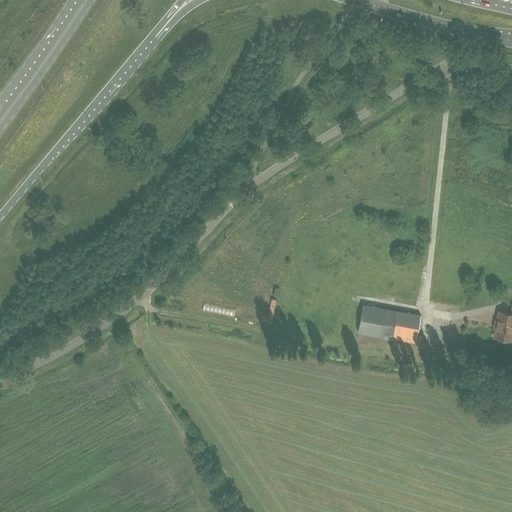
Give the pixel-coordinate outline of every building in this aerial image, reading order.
[(346,279),(353,241),(334,238),(328,270),(341,272),(339,278),(346,279)] [(480,249),(442,241),(437,264),(476,272),(480,249)] [(379,283),(378,292),(417,299),(419,283),(393,278),(392,285),(379,283)] [(438,280),(435,302),(461,306),(465,284),(438,280)] [(421,315),(363,304),(358,332),(416,342),(421,315)] [(494,337),(511,339),(511,310),(511,313),(499,311),(494,337)]
